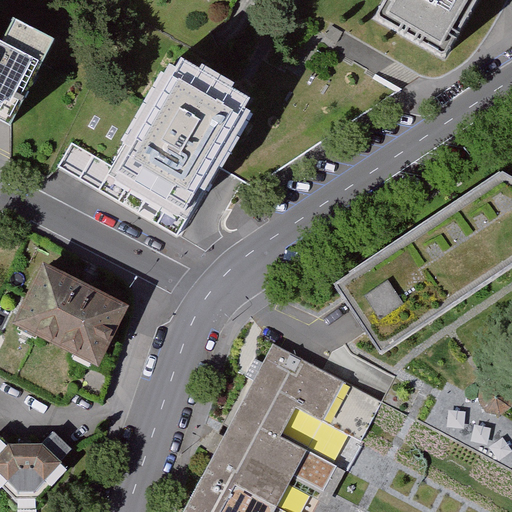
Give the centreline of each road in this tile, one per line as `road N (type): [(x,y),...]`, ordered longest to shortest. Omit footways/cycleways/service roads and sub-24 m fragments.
road 1 (tertiary): [(511,90),(267,250),(209,305)]
road 2 (residential): [(209,305),(0,197)]
road 3 (tertiary): [(209,305),(188,342),(129,511)]
